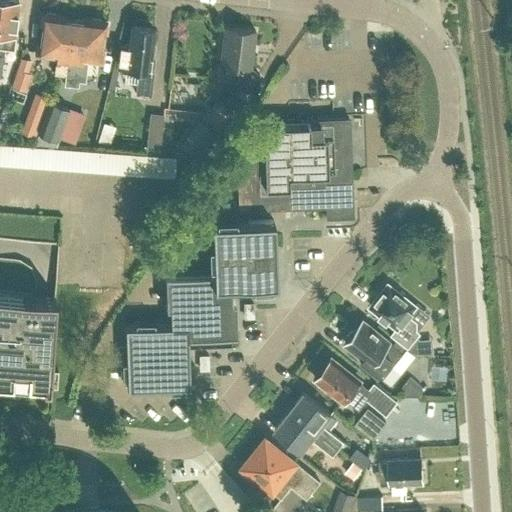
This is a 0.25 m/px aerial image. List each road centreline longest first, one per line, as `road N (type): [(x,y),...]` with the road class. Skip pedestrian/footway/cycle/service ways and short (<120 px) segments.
road 1 (residential): [(0,430),(194,443),(401,192),(434,186)]
road 2 (residential): [(481,511),(462,232),(452,196),(434,186)]
road 3 (residential): [(434,186),(449,110),(428,38)]
road 4 (residential): [(289,0),(380,11),(428,38)]
